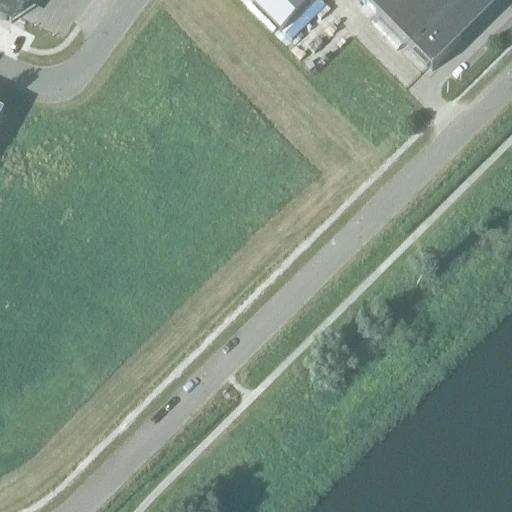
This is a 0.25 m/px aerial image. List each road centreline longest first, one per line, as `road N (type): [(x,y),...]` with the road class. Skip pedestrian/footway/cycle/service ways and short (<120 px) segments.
road 1 (unclassified): [(75,511),(511,81)]
road 2 (unclassified): [(0,68),(33,82),(77,72),(133,0)]
